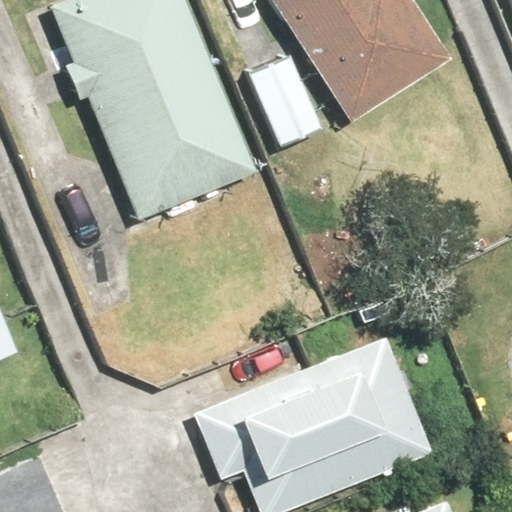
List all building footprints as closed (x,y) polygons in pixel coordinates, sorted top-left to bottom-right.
[(248,173),(176,0),(50,0),(40,4),(63,62),(55,65),(67,96),(76,92),(130,222),(248,173)] [(260,0),(341,122),(441,57),(403,0),(260,0)] [(511,0),(497,0),(511,37),(511,0)] [(271,53),(233,71),(268,146),(306,127),(271,53)] [(283,511),(420,456),(372,337),(187,413),(215,480),(233,473),(249,511),(283,511)] [(436,511),(431,499),(400,511),(436,511)]
